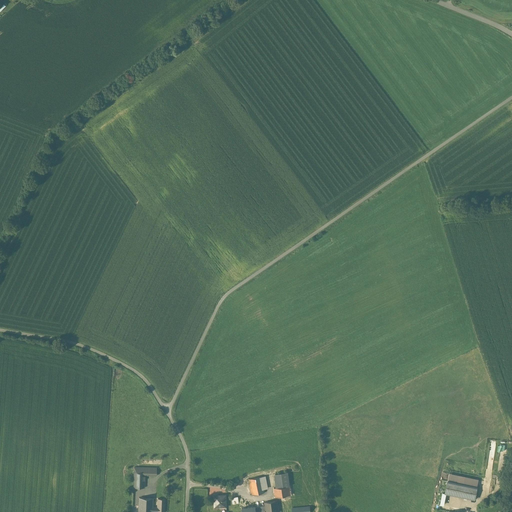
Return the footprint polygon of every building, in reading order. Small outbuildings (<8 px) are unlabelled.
[(134,472),(134,488),(144,488),(144,474),(144,473),(134,472)] [(287,472),(275,474),(277,488),(289,486),(287,472)] [(261,477),(250,479),(253,495),(264,493),(263,488),(261,477)] [(477,488),(448,481),(445,493),(474,500),(477,488)] [(277,488),(274,488),(275,497),(291,495),(289,486),(277,488)] [(226,495),(214,496),(215,507),(226,507),(226,495)] [(152,498),(139,498),(138,510),(152,510),(152,507),(152,498)] [(164,511),(165,499),(158,499),(157,507),(152,507),(152,510),(152,511),(157,511),(161,511),(164,511)] [(278,511),(277,500),(265,502),(265,505),(266,511),(278,511)]
